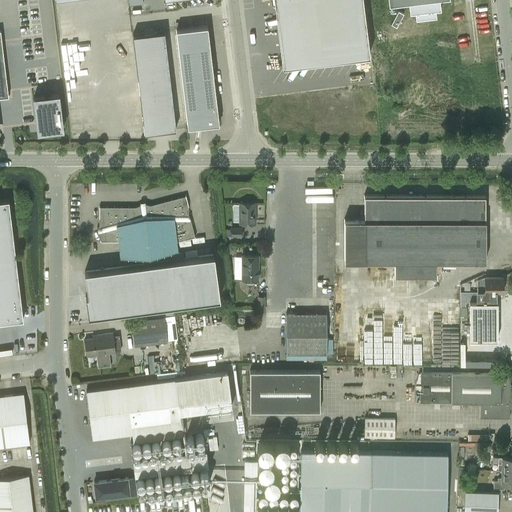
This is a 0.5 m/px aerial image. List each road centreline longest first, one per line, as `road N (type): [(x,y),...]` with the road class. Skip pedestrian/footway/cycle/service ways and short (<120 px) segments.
road 1 (tertiary): [(249,160),(511,160)]
road 2 (unclassified): [(56,362),(56,160)]
road 3 (tertiary): [(56,160),(249,160)]
road 4 (unclassified): [(230,0),(249,160)]
road 5 (unclassified): [(76,511),(56,362)]
